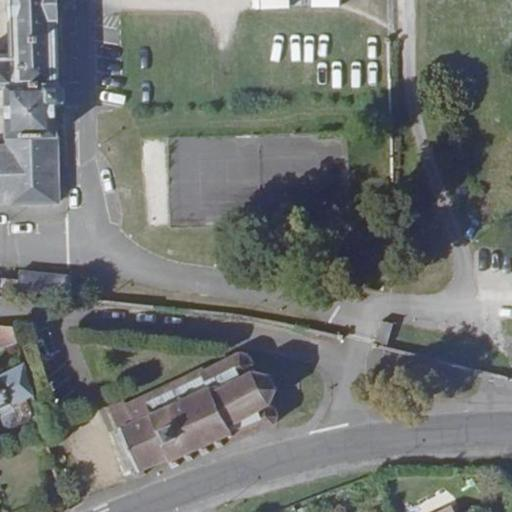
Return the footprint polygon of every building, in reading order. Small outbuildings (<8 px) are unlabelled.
[(0,146),(0,202),(1,203),(8,203),(8,205),(57,203),(54,109),(54,107),(61,107),(65,103),(65,87),(60,83),(58,83),(55,0),(9,0),(11,56),(0,56),(0,89),(0,96),(7,96),(9,147),(0,146)] [(3,279),(2,289),(17,292),(73,297),(75,277),(20,271),(19,281),(3,279)] [(0,325),(0,348),(18,343),(13,327),(0,325)] [(146,468),(169,458),(173,467),(180,464),(178,456),(184,453),(188,460),(194,458),(192,450),(199,447),(202,455),(211,451),(209,444),(215,442),(218,447),(225,445),(222,439),(229,436),(233,442),(237,440),(237,439),(247,435),(248,437),(252,436),(251,434),(263,429),(264,430),(268,429),(268,427),(275,424),(281,411),(279,402),(274,397),(279,388),(272,369),(263,364),(257,355),(250,348),(233,353),(109,410),(139,466),(132,469),(133,472),(140,470),(142,477),(147,474),(146,468)] [(0,410),(27,399),(33,396),(24,364),(0,375),(0,410)] [(33,414),(27,399),(0,410),(0,417),(4,426),(10,429),(30,420),(33,414)] [(43,414),(49,433),(60,430),(55,411),(43,414)] [(499,500),(507,497),(502,482),(494,485),(499,500)]
